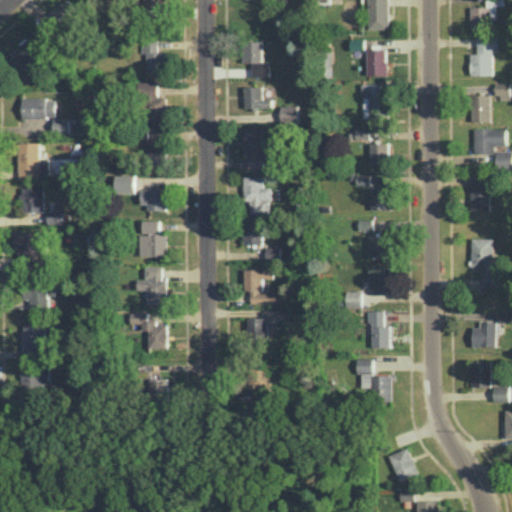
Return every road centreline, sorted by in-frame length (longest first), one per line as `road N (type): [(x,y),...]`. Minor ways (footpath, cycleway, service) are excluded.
road 1 (residential): [(487,511),(434,401),(426,0)]
road 2 (residential): [(208,408),(207,0)]
